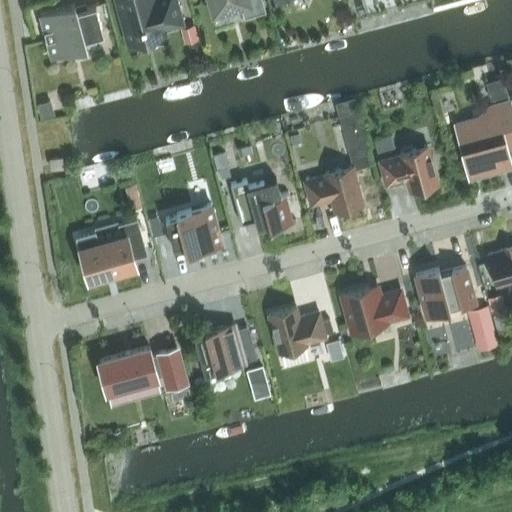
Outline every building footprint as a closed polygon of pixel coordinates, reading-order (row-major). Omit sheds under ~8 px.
[(116,0),(128,42),(164,32),(163,28),(183,23),(176,0),(116,0)] [(209,0),(213,11),(240,4),(243,16),(265,10),(261,0),(209,0)] [(41,12),(44,28),(46,38),(47,38),(51,54),(85,45),(83,38),(103,33),(96,4),(76,9),(75,3),(41,12)] [(193,24),(183,27),(187,41),(197,39),(193,24)] [(506,94),(502,78),(487,82),(491,98),(506,94)] [(49,99),(38,102),(41,115),(52,113),(49,99)] [(495,112),(456,123),(464,155),(469,173),(510,162),(505,145),(511,142),(511,114),(508,101),(493,105),(495,112)] [(356,112),(339,117),(352,164),(353,169),(370,164),(356,112)] [(391,134),(374,139),(378,151),(394,146),(391,134)] [(406,177),(409,190),(437,182),(427,144),(399,152),(400,154),(379,159),(385,183),(406,177)] [(224,151),(213,154),(217,169),(218,168),(228,166),(224,151)] [(50,157),(51,168),(62,167),(61,156),(50,157)] [(353,169),(352,164),(324,172),(325,174),(304,180),(310,203),(331,198),(335,210),(362,202),(353,169)] [(246,178),(230,182),(241,222),(254,218),(256,226),(268,223),(269,228),(296,221),(288,191),(280,193),(276,177),(248,184),(246,178)] [(136,183),(125,186),(131,210),(142,207),(136,183)] [(173,248),(185,245),(186,251),(221,241),(211,202),(176,212),(176,214),(165,217),(173,248)] [(79,245),(88,277),(136,264),(133,256),(146,252),(136,219),(119,224),(121,233),(97,240),(94,230),(76,235),(79,245)] [(160,224),(150,226),(152,235),(163,232),(160,224)] [(511,246),(488,253),(496,284),(511,279),(511,246)] [(475,299),(465,264),(439,271),(438,266),(415,273),(426,314),(449,308),(449,306),(475,299)] [(407,314),(400,288),(379,294),(376,283),(341,293),(351,331),(387,321),(386,319),(407,314)] [(507,314),(501,292),(487,295),(493,317),(507,314)] [(487,304),(473,308),(478,326),(492,323),(487,304)] [(321,319),(318,310),(298,316),(296,305),(268,313),(278,351),(306,343),(305,341),(325,336),(324,332),(332,330),(329,317),(321,319)] [(211,328),(194,333),(205,372),(245,361),(245,360),(255,357),(251,342),(241,345),(236,330),(234,322),(212,328),(211,328)] [(326,342),(331,359),(344,355),(339,338),(326,342)] [(98,357),(97,358),(106,390),(157,377),(156,373),(164,371),(167,384),(185,380),(176,346),(151,353),(148,344),(147,344),(147,345),(99,359),(98,357)] [(261,364),(250,367),(253,379),(265,376),(261,364)] [(187,388),(170,392),(172,400),(189,395),(187,388)]
